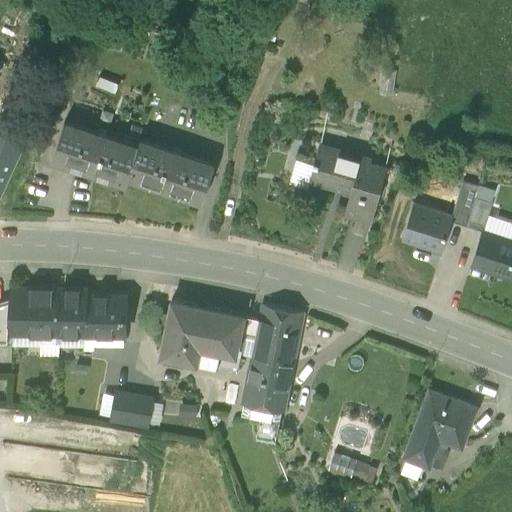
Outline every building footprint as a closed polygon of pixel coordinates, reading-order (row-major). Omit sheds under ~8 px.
[(137,146),(64,122),(51,158),(53,159),(54,157),(69,162),(68,164),(110,178),(111,176),(126,181),(125,183),(127,183),(129,175),(128,175),(138,146),(137,146)] [(214,164),(139,140),(137,146),(138,146),(128,175),(129,175),(144,180),(144,182),(185,196),(186,194),(201,199),(200,200),(202,201),(214,164)] [(385,169),(338,155),(339,152),(319,146),(309,180),(350,191),(344,214),(371,221),(385,169)] [(478,188),(462,183),(452,217),(450,222),(465,226),(475,198),(478,188)] [(475,198),(492,204),(495,194),(478,188),(475,198)] [(465,226),(481,231),(483,231),(487,217),(492,204),(475,198),(465,226)] [(452,217),(412,205),(402,239),(441,251),(450,222),(452,217)] [(511,224),(487,217),(483,231),(511,240),(511,224)] [(511,240),(483,231),(481,231),(472,261),(504,271),(503,275),(511,277),(511,240)] [(60,285),(12,284),(11,302),(11,327),(13,328),(39,328),(39,339),(59,339),(60,285)] [(126,291),(86,290),(86,285),(60,285),(59,339),(84,340),(83,344),(92,344),(93,339),(103,339),(103,340),(125,340),(126,291)] [(245,310),(184,297),(183,299),(172,296),(160,351),(197,359),(201,342),(235,350),(235,351),(236,351),(240,333),(245,312),(245,310)] [(11,302),(0,301),(0,337),(13,338),(13,328),(11,327),(11,302)] [(303,309),(263,301),(260,315),(245,312),(240,333),(255,336),(252,352),(253,352),(245,387),(286,396),(303,309)] [(476,403),(430,385),(405,452),(406,453),(425,460),(436,432),(461,442),(476,403)] [(286,396),(245,387),(243,399),(283,408),(286,396)] [(152,395),(116,389),(112,414),(148,421),(152,395)] [(329,447),(325,465),(371,477),(375,459),(329,447)] [(425,460),(406,453),(401,467),(402,470),(422,478),(422,471),(425,460)]
